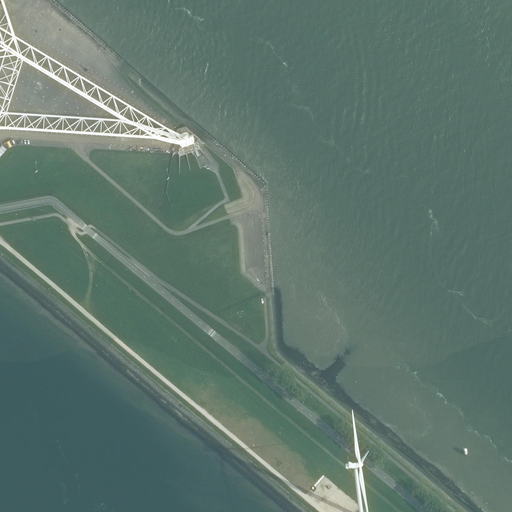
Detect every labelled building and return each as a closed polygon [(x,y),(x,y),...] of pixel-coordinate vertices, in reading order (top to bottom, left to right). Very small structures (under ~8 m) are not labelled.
[(0,0),(0,128),(120,136),(165,139),(180,140),(183,140),(183,139),(184,137),(182,136),(14,36),(3,0),(0,0)] [(195,136),(191,137),(191,138),(192,139),(192,141),(191,142),(190,143),(189,144),(188,144),(186,144),(185,144),(184,143),(183,141),(183,140),(183,139),(184,137),(185,136),(186,136),(188,136),(189,136),(190,137),(190,136),(188,134),(186,133),(184,134),(182,136),(181,138),(180,140),(179,141),(179,142),(179,143),(180,143),(180,144),(181,145),(182,146),(182,147),(196,142),(196,141),(196,140),(196,139),(195,136)] [(191,137),(190,137),(189,136),(188,136),(186,136),(185,136),(184,137),(183,139),(183,140),(183,141),(184,143),(185,144),(186,144),(188,144),(189,144),(190,143),(191,142),(192,141),(192,139),(191,138),(191,137)] [(182,147),(179,148),(179,176),(180,176),(180,175),(182,156),(186,154),(190,172),(191,172),(189,153),(193,152),(201,168),(202,168),(196,151),(200,150),(212,165),(213,165),(213,164),(197,142),(196,142),(182,147)] [(327,501),(330,497),(327,494),(322,497),(323,497),(321,499),(326,502),(327,501)]
